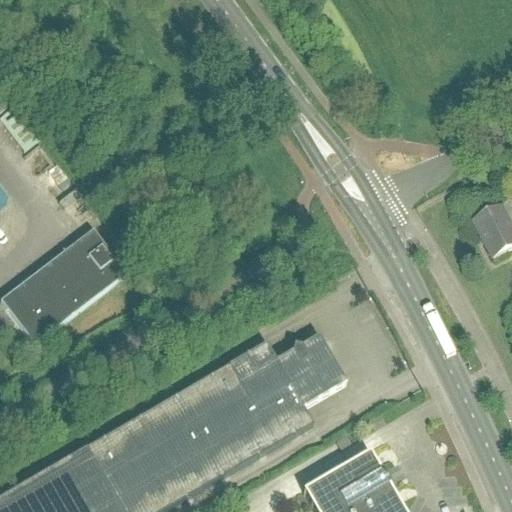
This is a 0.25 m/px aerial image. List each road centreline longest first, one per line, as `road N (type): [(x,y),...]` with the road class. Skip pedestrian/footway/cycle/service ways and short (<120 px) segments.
road 1 (primary): [(365,214),(511,502)]
road 2 (primary): [(214,0),(365,214)]
road 3 (unclassified): [(365,214),(511,130)]
